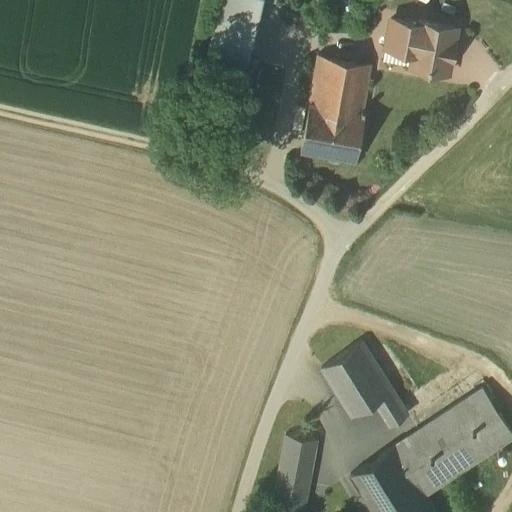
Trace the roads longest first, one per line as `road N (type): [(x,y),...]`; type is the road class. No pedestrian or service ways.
road 1 (unclassified): [(241,511),(277,394),(340,247),(298,199),(246,175)]
road 2 (track): [(0,112),(246,175)]
road 3 (track): [(511,83),(340,247)]
